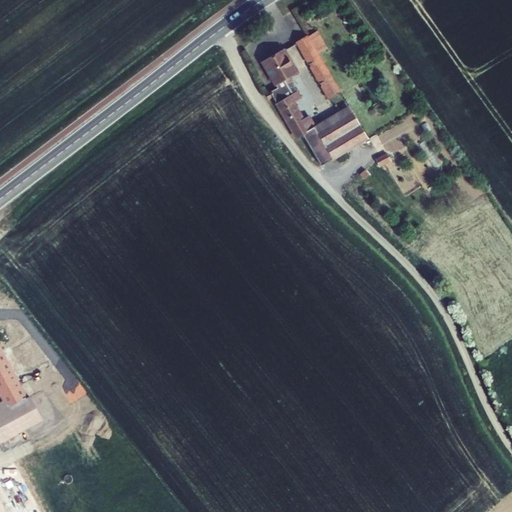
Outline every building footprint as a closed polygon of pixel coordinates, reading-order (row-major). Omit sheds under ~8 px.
[(297,43),(329,98),(339,92),(308,37),(297,43)] [(284,51),(263,63),(275,85),(277,88),(270,92),(273,97),(277,104),(297,138),(304,134),(310,130),(315,127),(309,117),(304,121),(293,102),(300,98),(288,77),(297,72),(284,51)] [(332,159),(368,138),(356,118),(350,107),(315,127),(332,159)] [(322,165),(332,159),(315,127),(310,130),(304,134),(322,165)] [(389,152),(378,158),(382,166),(393,160),(389,152)] [(0,344),(0,394),(4,401),(12,406),(28,397),(0,344)] [(40,392),(31,397),(44,420),(52,415),(40,392)] [(0,443),(44,420),(31,397),(31,396),(28,397),(12,406),(4,401),(0,402),(0,443)] [(0,492),(9,511),(43,511),(19,461),(0,470),(0,492)]
